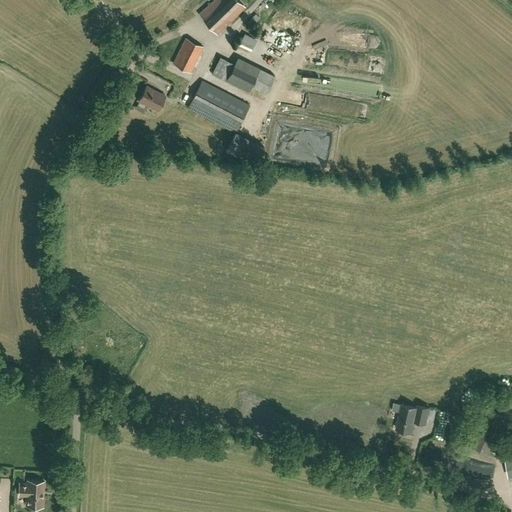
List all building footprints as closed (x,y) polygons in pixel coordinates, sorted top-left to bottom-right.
[(218,34),(230,22),(246,6),(239,0),(214,0),(200,13),(218,34)] [(186,37),(174,63),(191,71),(203,46),(186,37)] [(248,37),(242,42),(250,51),(256,45),(248,37)] [(235,63),(229,75),(226,80),(248,91),(251,86),(265,93),(275,74),(237,56),(235,63)] [(203,81),(189,107),(189,108),(236,132),(250,105),(203,81)] [(139,100),(159,111),(166,97),(146,86),(139,100)] [(359,116),(369,117),(370,105),(361,104),(359,116)] [(94,328),(122,354),(133,343),(105,317),(94,328)] [(403,404),(397,427),(413,431),(415,420),(427,423),(431,407),(418,404),(417,407),(403,404)] [(491,454),(507,415),(483,406),(467,444),(491,454)] [(19,495),(27,496),(26,505),(31,505),(31,508),(38,508),(38,506),(43,506),(44,481),(28,480),(27,483),(19,483),(19,495)]
